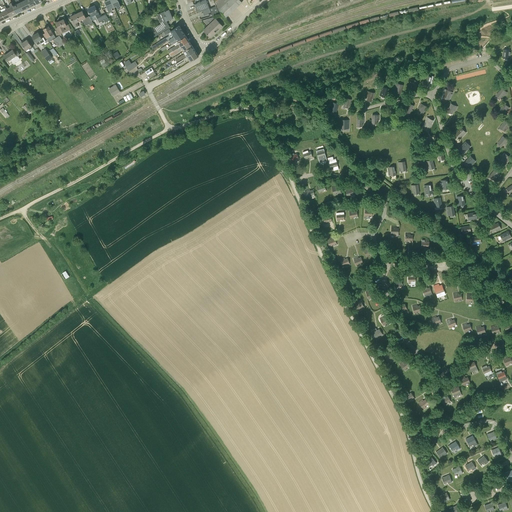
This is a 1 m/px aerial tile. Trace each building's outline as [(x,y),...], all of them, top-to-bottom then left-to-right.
[(23,10),(20,2),(18,0),(15,0),(17,3),(13,5),(17,13),(23,10)] [(30,7),(27,0),(23,0),(24,0),(20,2),(23,10),(30,7)] [(115,9),(114,6),(111,0),(107,0),(105,1),(110,12),(115,9)] [(118,9),(121,7),(117,0),(111,0),(114,6),(117,5),(118,9)] [(198,12),(202,11),(204,15),(211,12),(205,0),(204,0),(194,4),(198,12)] [(242,2),(239,0),(215,0),(219,10),(226,17),(242,2)] [(17,13),(13,5),(12,3),(9,4),(11,6),(7,8),(10,16),(17,13)] [(10,16),(7,8),(5,5),(3,6),(5,9),(6,9),(6,10),(2,12),(5,18),(10,16)] [(106,14),(100,17),(95,5),(88,9),(91,16),(95,14),(99,22),(104,20),(105,23),(109,20),(106,14)] [(156,35),(153,36),(154,38),(156,36),(161,33),(164,32),(169,28),(170,28),(168,24),(166,20),(172,18),(169,9),(161,13),(156,15),(158,19),(160,24),(154,28),(156,31),(154,32),(156,35)] [(84,13),(84,14),(82,11),(76,14),(80,20),(83,19),(85,26),(89,24),(90,25),(93,23),(89,16),(86,17),(84,13)] [(77,22),(80,20),(76,14),(71,16),(72,19),(71,19),(73,24),(74,23),(75,27),(79,26),(77,22)] [(68,25),(66,25),(64,19),(57,22),(59,27),(56,28),(58,32),(60,36),(62,35),(61,34),(70,30),(68,25)] [(214,35),(223,26),(217,20),(211,25),(210,24),(204,30),(209,35),(212,33),(214,35)] [(169,40),(183,31),(179,25),(171,31),(169,28),(164,32),(165,34),(167,33),(169,36),(165,38),(156,44),(151,46),(153,49),(154,48),(169,40)] [(59,35),(56,37),(49,26),(44,29),(46,32),(43,33),(46,38),(49,42),(53,39),(59,47),(65,43),(59,35)] [(174,43),(186,36),(183,31),(169,40),(171,42),(172,42),(173,44),(174,43)] [(43,37),(42,38),(38,32),(38,33),(37,32),(34,33),(35,34),(32,36),(36,42),(38,44),(40,43),(41,44),(46,41),(43,37)] [(174,43),(176,45),(172,48),(173,51),(176,49),(189,41),(186,36),(174,43)] [(30,49),(32,47),(27,39),(25,41),(24,40),(22,41),(22,42),(21,43),(26,50),(29,48),(30,49)] [(182,49),(184,51),(192,46),(189,41),(176,49),(173,51),(175,53),(182,49)] [(182,59),(195,51),(192,46),(184,51),(185,54),(178,58),(179,58),(176,60),(177,62),(175,64),(182,59)] [(41,52),(48,61),(52,58),(45,48),(41,52)] [(4,56),(8,61),(10,59),(14,63),(20,59),(17,56),(19,54),(17,51),(15,52),(13,49),(4,56)] [(511,50),(504,49),(503,58),(508,58),(508,55),(510,55),(511,50)] [(190,61),(199,56),(195,51),(182,59),(175,64),(177,66),(189,59),(190,61)] [(432,77),(425,75),(424,80),(425,80),(425,84),(430,85),(432,77)] [(410,88),(415,89),(417,81),(411,79),(409,84),(411,85),(410,88)] [(396,92),(401,93),(403,85),(396,83),(395,88),(397,88),(396,92)] [(116,84),(109,88),(113,96),(120,91),(116,84)] [(381,96),(386,97),(389,89),(382,87),(380,92),(382,92),(381,96)] [(507,92),(501,88),(496,95),(500,98),(502,95),(504,96),(507,92)] [(443,97),(447,99),(449,96),(451,97),(453,92),(446,89),(443,97)] [(367,100),(372,101),(374,93),(367,91),(366,96),(368,96),(367,100)] [(344,106),(349,108),(351,99),(344,98),(343,102),(344,103),(344,106)] [(331,111),(336,112),(338,104),(331,102),(330,107),(332,107),(331,111)] [(405,111),(410,113),(414,106),(407,102),(405,107),(407,108),(405,111)] [(418,112),(423,114),(427,107),(420,103),(418,108),(420,109),(418,112)] [(509,108),(504,103),(499,110),(503,113),(505,111),(506,112),(509,108)] [(26,104),(23,107),(29,114),(32,111),(26,104)] [(457,107),(451,104),(447,111),(452,114),(454,110),(455,111),(457,107)] [(3,108),(0,110),(6,118),(9,116),(3,108)] [(425,126),(429,128),(433,120),(427,117),(425,122),(426,123),(425,126)] [(510,125),(505,121),(499,127),(504,131),(506,128),(507,129),(510,125)] [(466,133),(461,128),(455,134),(459,138),(461,135),(463,136),(466,133)] [(508,141),(503,136),(498,143),(502,146),(504,143),(505,145),(508,141)] [(471,146),(465,142),(460,148),(464,151),(466,149),(467,150),(471,146)] [(321,157),(325,155),(324,150),(322,151),(321,149),(316,151),(319,159),(321,158),(321,157)] [(308,158),(312,156),(310,151),(308,152),(308,150),(303,152),(306,160),(308,159),(308,158)] [(439,160),(444,159),(442,150),(435,152),(437,157),(438,157),(439,160)] [(294,160),(298,159),(297,154),(294,154),(294,153),(289,155),(292,163),(294,162),(294,160)] [(511,158),(505,154),(500,160),(504,164),(506,161),(508,162),(511,158)] [(476,161),(471,156),(464,162),(468,166),(471,164),(472,165),(476,161)] [(429,169),(434,168),(432,159),(425,161),(427,166),(428,166),(429,169)] [(333,168),(338,166),(336,161),(334,162),(334,160),(329,162),(331,170),(334,169),(333,168)] [(401,171),(406,170),(405,161),(398,162),(399,167),(400,167),(401,171)] [(391,176),(396,175),(395,166),(388,167),(388,172),(390,172),(391,176)] [(500,174),(494,170),(489,176),(493,180),(495,177),(497,178),(500,174)] [(448,180),(441,181),(442,186),(443,185),(444,189),(449,188),(448,180)] [(321,191),(326,189),(324,184),(322,185),(321,184),(316,186),(319,193),(322,192),(321,191)] [(414,194),(419,193),(418,184),(411,185),(412,190),(413,190),(414,194)] [(427,194),(432,193),(431,184),(424,186),(425,191),(427,190),(427,194)] [(336,193),(341,192),(339,186),(337,187),(337,186),(332,187),(334,195),(337,194),(336,193)] [(350,195),(354,194),(353,189),(351,189),(350,188),(345,189),(347,197),(350,197),(350,195)] [(310,197),(314,195),(312,190),(310,190),(310,189),(305,191),(308,199),(310,198),(310,197)] [(460,205),(465,204),(463,196),(456,197),(457,202),(459,201),(460,205)] [(437,207),(442,206),(440,198),(433,199),(434,204),(436,203),(437,207)] [(455,214),(453,206),(446,207),(447,212),(449,212),(450,215),(455,214)] [(367,215),(372,216),(373,210),(370,210),(370,209),(365,208),(364,217),(367,217),(367,215)] [(353,217),(358,216),(357,211),(354,211),(354,210),(349,211),(351,219),(353,218),(353,217)] [(340,219),(344,219),(344,214),(341,214),(341,212),(336,213),(337,221),(340,221),(340,219)] [(327,222),(332,221),(331,215),(328,216),(328,215),(323,216),(325,224),(328,223),(327,222)] [(498,223),(490,227),(493,231),(496,230),(496,231),(501,229),(498,223)] [(511,238),(508,231),(500,235),(503,240),(506,238),(507,240),(511,238)] [(332,245),(336,243),(334,238),(332,239),(332,238),(327,239),(330,247),(332,246),(332,245)] [(424,247),(429,247),(429,242),(427,242),(427,240),(422,240),(421,248),(424,248),(424,247)] [(369,254),(373,252),(371,248),(369,249),(368,247),(363,249),(367,257),(369,256),(369,254)] [(358,264),(363,262),(361,257),(358,258),(358,257),(353,259),(356,266),(359,265),(358,264)] [(345,265),(349,263),(347,258),(345,259),(344,258),(340,260),(343,267),(345,266),(345,265)] [(398,285),(402,284),(401,279),(399,280),(398,278),(393,280),(396,288),(399,287),(398,285)] [(434,286),(438,297),(445,294),(442,287),(440,287),(439,284),(434,286)] [(427,287),(422,288),(425,296),(432,294),(429,287),(427,288),(427,287)] [(371,297),(375,295),(373,290),(371,291),(370,290),(366,292),(369,300),(371,299),(371,297)] [(457,300),(462,298),(461,293),(458,294),(458,292),(453,293),(455,302),(458,301),(457,300)] [(360,309),(364,306),(361,302),(359,303),(358,302),(354,304),(358,311),(360,310),(360,309)] [(402,310),(407,308),(405,304),(402,305),(402,303),(397,305),(400,313),(403,312),(402,310)] [(417,311),(421,310),(420,305),(418,306),(417,304),(412,306),(414,314),(418,313),(417,311)] [(386,323),(389,321),(387,316),(385,317),(384,316),(379,319),(383,326),(386,324),(386,323)] [(436,323),(441,321),(439,316),(436,317),(436,316),(431,318),(434,326),(437,324),(436,323)] [(452,326),(456,324),(454,319),(452,320),(451,319),(446,321),(450,328),(452,327),(452,326)] [(467,330),(471,328),(470,324),(467,325),(467,323),(462,325),(465,333),(467,332),(467,330)] [(495,332),(500,331),(498,326),(496,327),(495,325),(490,327),(493,335),(496,334),(495,332)] [(478,335),(486,333),(484,326),(481,327),(481,326),(476,327),(478,335)] [(378,336),(382,333),(379,329),(377,330),(376,329),(372,332),(377,339),(379,337),(378,336)] [(390,360),(394,358),(391,353),(389,354),(388,353),(384,356),(388,363),(391,362),(390,360)] [(508,364),(511,362),(511,360),(510,357),(508,358),(508,356),(503,358),(506,366),(508,365),(508,364)] [(406,368),(410,365),(407,361),(404,362),(404,361),(400,364),(405,371),(407,369),(406,368)] [(472,368),(476,367),(474,362),(472,362),(471,361),(466,363),(470,371),(472,370),(472,368)] [(423,372),(426,369),(423,365),(421,367),(420,365),(416,369),(421,375),(423,374),(423,372)] [(487,373),(491,371),(489,366),(487,367),(486,365),(481,367),(485,375),(488,374),(487,373)] [(506,376),(504,372),(504,371),(502,372),(501,371),(496,373),(499,380),(502,379),(502,378),(506,376)] [(465,384),(470,382),(468,377),(465,378),(465,376),(460,378),(463,386),(466,385),(465,384)] [(456,393),(460,392),(458,387),(456,388),(455,386),(451,388),(454,396),(456,395),(456,393)] [(410,400),(414,397),(411,393),(409,394),(408,393),(404,395),(408,403),(411,401),(410,400)] [(446,403),(450,401),(447,396),(445,397),(445,396),(440,399),(445,406),(447,405),(446,403)] [(425,406),(428,403),(425,399),(423,400),(422,399),(418,402),(423,409),(426,408),(425,406)] [(487,434),(489,440),(492,438),(493,440),(497,438),(494,431),(487,434)] [(477,444),(476,442),(473,435),(466,439),(469,446),(473,444),(474,446),(477,444)] [(455,441),(449,445),(452,450),(455,448),(456,450),(460,448),(455,441)] [(447,453),(442,447),(436,452),(439,456),(443,454),(444,456),(447,453)] [(498,456),(501,454),(498,447),(491,450),(493,455),(497,454),(498,456)] [(483,456),(477,460),(481,465),(484,463),(485,464),(488,462),(483,456)] [(436,463),(431,457),(425,462),(429,466),(432,464),(433,465),(436,463)] [(471,461),(465,465),(468,470),(471,468),(472,470),(476,468),(471,461)] [(459,466),(452,470),(455,475),(458,473),(459,475),(463,473),(459,466)] [(449,475),(442,478),(444,483),(447,482),(448,483),(452,482),(449,475)] [(446,500),(447,501),(450,499),(446,492),(439,496),(441,500),(442,501),(446,500)] [(491,502),(484,505),(486,511),(490,509),(491,511),(494,510),(491,502)] [(505,502),(497,505),(500,510),(503,509),(504,511),(508,509),(505,502)]
